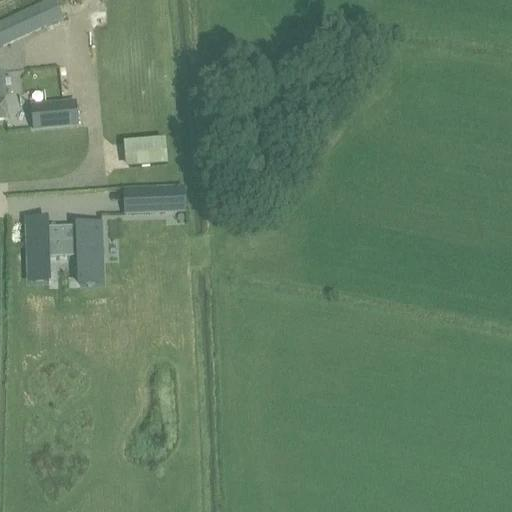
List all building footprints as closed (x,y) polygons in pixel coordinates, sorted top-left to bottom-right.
[(49,0),(0,23),(0,49),(64,20),(54,0),(49,0)] [(79,130),(77,107),(32,110),(34,133),(79,130)] [(166,142),(138,144),(139,168),(168,166),(166,142)] [(166,215),(165,190),(145,190),(146,215),(166,215)] [(95,259),(93,199),(70,200),(71,204),(41,204),(40,192),(21,192),(23,254),(42,254),(41,218),(71,218),(72,259),(95,259)]
